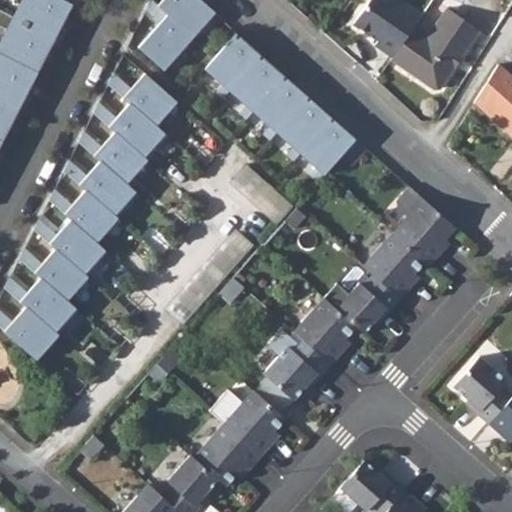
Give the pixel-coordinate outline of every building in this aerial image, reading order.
[(0,145),(72,3),(67,0),(20,0),(13,15),(0,8),(0,24),(6,28),(0,40),(0,145)] [(160,22),(138,46),(163,68),(217,8),(207,0),(161,0),(158,4),(153,0),(149,0),(149,1),(145,9),(160,22)] [(373,47),(391,59),(412,28),(420,16),(397,0),(368,0),(352,25),(376,42),(373,47)] [(391,59),(389,61),(432,92),(439,90),(453,70),(451,65),(457,57),(460,59),(478,32),(445,10),(426,39),(412,28),(391,59)] [(356,137),(356,136),(335,117),(333,119),(330,117),(333,115),(312,96),(309,98),(307,96),(309,93),(289,75),(286,77),(284,75),(286,72),(265,54),(263,56),(261,54),(263,51),(241,32),(238,34),(236,32),(207,64),(225,81),(217,88),(224,94),(231,86),(248,101),(240,109),(247,116),(254,107),(271,122),(264,130),(271,136),(278,128),(294,143),(287,151),(294,157),(301,150),(318,165),(311,173),(318,180),(347,147),(356,137)] [(511,135),(511,76),(497,64),(474,101),(511,135)] [(176,101),(144,73),(131,88),(113,72),(111,76),(107,83),(129,102),(116,117),(98,102),(96,104),(92,112),(114,131),(101,146),(83,130),(81,134),(77,141),(99,160),(86,175),(68,159),(66,163),(63,170),(84,189),(71,204),(53,189),(51,192),(48,199),(69,218),(56,234),(38,218),(36,222),(32,229),(54,248),(41,263),(23,247),(21,251),(18,258),(39,277),(26,292),(8,276),(7,279),(3,287),(24,306),(11,321),(0,311),(0,327),(35,358),(78,310),(68,301),(110,254),(95,241),(137,193),(126,183),(167,136),(155,125),(176,101)] [(356,137),(347,147),(358,157),(368,146),(356,136),(356,137)] [(230,181),(278,224),(294,206),(246,163),(230,181)] [(425,260),(430,264),(441,252),(436,248),(444,238),(455,226),(410,185),(395,202),(408,214),(392,231),(425,260)] [(286,218),(295,225),(305,213),(296,206),(286,218)] [(163,307),(181,323),(253,243),(235,227),(163,307)] [(395,293),(400,298),(411,286),(411,285),(406,281),(415,272),(425,260),(392,231),(363,265),(372,273),(395,293)] [(444,238),(436,248),(441,252),(449,243),(444,238)] [(415,272),(406,281),(411,285),(411,286),(419,276),(415,272)] [(359,282),(349,293),(337,282),(323,297),(356,325),(364,332),(386,307),(389,310),(400,298),(395,293),(372,273),(362,284),(359,282)] [(232,276),(222,287),(233,298),(243,286),(232,276)] [(222,287),(219,291),(230,302),(233,298),(222,287)] [(347,336),(356,325),(323,297),(293,330),(303,339),(331,363),(343,349),(338,345),(347,336)] [(331,363),(303,339),(299,344),(282,330),(269,344),(280,354),(264,371),(269,375),(294,397),(316,373),(320,376),(331,363)] [(352,339),(347,336),(338,345),(343,349),(352,339)] [(165,351),(177,362),(180,357),(169,348),(165,351)] [(147,372),(159,382),(177,362),(165,351),(147,372)] [(475,412),(487,423),(511,395),(501,385),(506,379),(478,355),(452,385),(478,408),(475,412)] [(269,375),(255,391),(280,413),(294,397),(269,375)] [(228,416),(223,422),(260,455),(271,443),(266,439),(275,429),(285,417),(280,413),(255,391),(252,389),(241,401),(229,390),(216,406),(228,416)] [(511,395),(487,423),(500,434),(504,429),(511,436),(511,395)] [(228,416),(216,406),(210,412),(223,422),(228,416)] [(223,422),(193,456),(217,478),(226,485),(236,473),(244,464),(249,468),(260,455),(223,422)] [(266,439),(271,443),(280,434),(275,429),(266,439)] [(511,436),(504,429),(500,434),(508,441),(511,436)] [(79,449),(90,459),(103,444),(92,434),(79,449)] [(178,510),(180,511),(193,511),(199,506),(195,503),(217,478),(193,456),(190,453),(167,480),(170,483),(160,493),(178,510)] [(368,507),(373,511),(383,511),(404,489),(392,478),(388,482),(364,459),(339,487),(354,500),(365,510),(368,507)] [(249,468),(244,464),(236,473),(241,477),(249,468)] [(160,493),(150,485),(140,497),(137,494),(120,511),(176,511),(178,510),(160,493)] [(329,498),(344,511),(354,500),(339,487),(329,498)] [(416,500),(404,489),(383,511),(420,511),(412,505),(416,500)] [(422,511),(426,508),(416,500),(412,505),(420,511),(422,511)]
